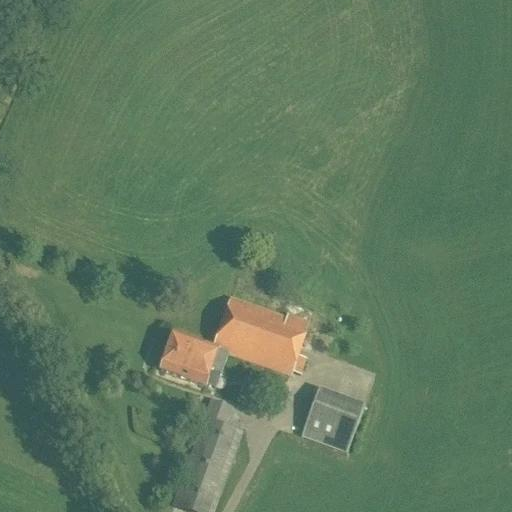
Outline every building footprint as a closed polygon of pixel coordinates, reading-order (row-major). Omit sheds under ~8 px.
[(357,357),(380,282),(357,275),(334,350),(357,357)] [(167,352),(160,374),(204,389),(209,375),(220,378),(227,358),(291,380),(292,375),(301,378),(306,361),(298,358),(309,324),(287,316),(286,320),(266,313),(231,300),(212,349),(173,335),(167,352)] [(319,391),(301,439),(316,445),(334,396),(319,391)] [(371,397),(334,511),(388,511),(420,413),(371,397)] [(184,511),(214,511),(242,435),(225,429),(232,410),(210,401),(172,507),(184,511)]
